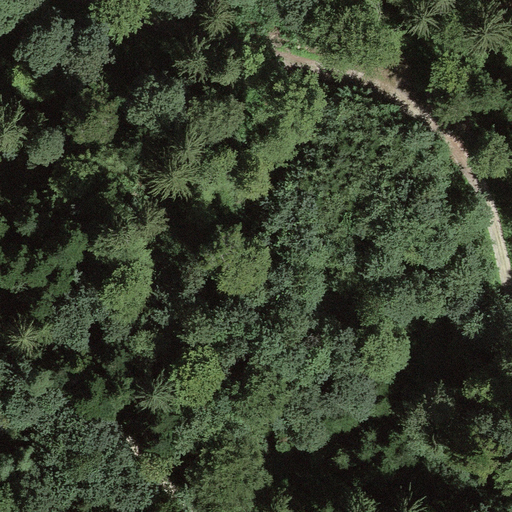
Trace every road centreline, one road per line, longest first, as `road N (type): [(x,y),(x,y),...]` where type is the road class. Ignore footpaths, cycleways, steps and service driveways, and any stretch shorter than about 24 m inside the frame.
road 1 (track): [(96,0),(362,77),(445,124),(487,189),(511,286)]
road 2 (track): [(0,336),(138,445),(205,511)]
